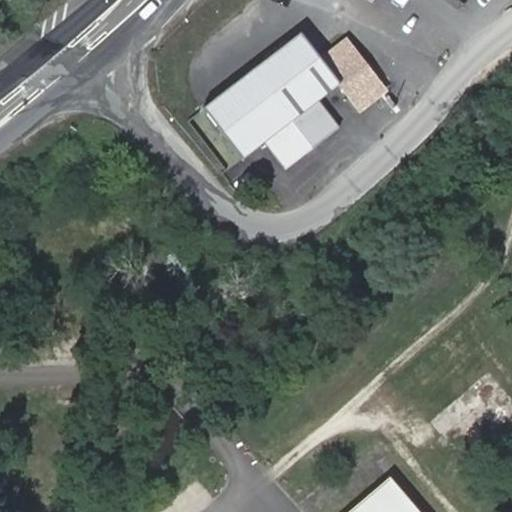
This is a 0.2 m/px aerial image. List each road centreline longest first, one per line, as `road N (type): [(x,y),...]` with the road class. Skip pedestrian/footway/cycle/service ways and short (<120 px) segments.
road 1 (unclassified): [(511,36),(336,204),(306,223),(272,228),(236,216),(207,194),(91,66)]
road 2 (track): [(361,401),(498,272),(511,233)]
road 3 (track): [(259,483),(361,401)]
